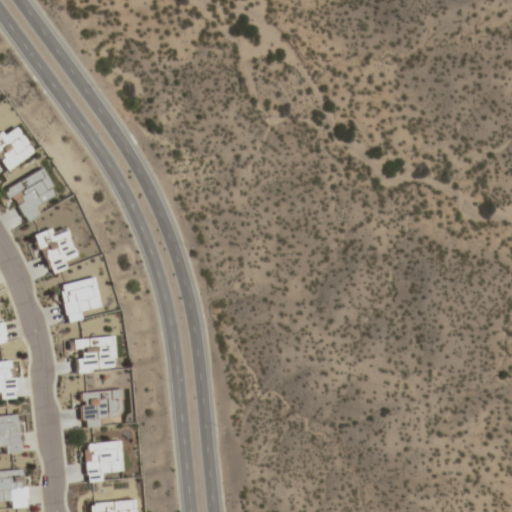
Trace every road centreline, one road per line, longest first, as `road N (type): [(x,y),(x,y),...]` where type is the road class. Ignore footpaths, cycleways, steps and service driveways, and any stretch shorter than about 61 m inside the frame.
road 1 (tertiary): [(217,511),(198,332),(172,237),(122,142),(20,0)]
road 2 (tertiary): [(0,16),(129,201),(173,340),(190,511)]
road 3 (residential): [(0,246),(43,362),(55,511)]
